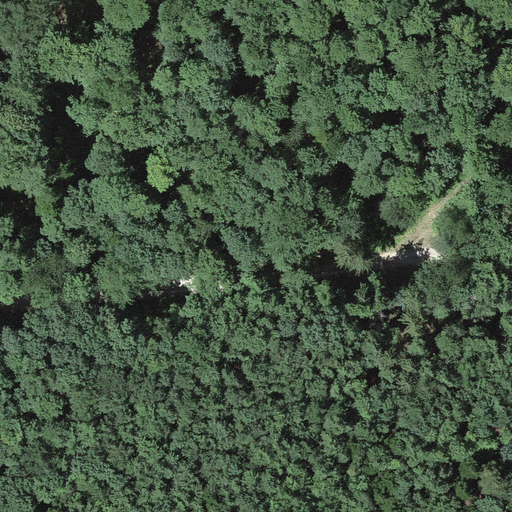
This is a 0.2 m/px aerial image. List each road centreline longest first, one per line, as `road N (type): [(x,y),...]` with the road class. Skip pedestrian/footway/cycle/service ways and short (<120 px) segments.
road 1 (track): [(511,248),(0,298)]
road 2 (track): [(413,255),(458,192),(511,161)]
